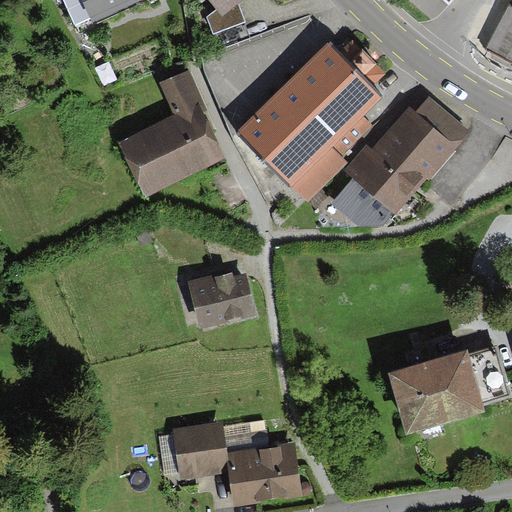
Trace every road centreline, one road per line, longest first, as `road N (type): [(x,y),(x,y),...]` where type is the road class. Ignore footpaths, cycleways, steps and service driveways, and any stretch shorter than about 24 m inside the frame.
road 1 (secondary): [(357,0),(421,59),(511,114)]
road 2 (residential): [(511,488),(369,511)]
